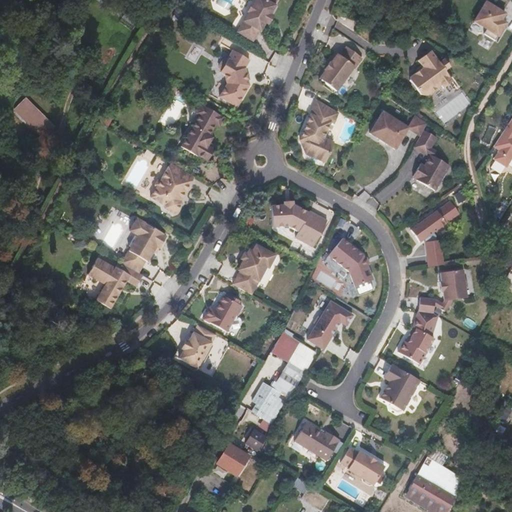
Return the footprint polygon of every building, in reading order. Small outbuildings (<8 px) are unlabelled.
[(254,0),(252,4),(251,4),(246,12),(247,13),(236,33),(252,42),(258,31),(259,32),(264,23),(266,24),(267,24),(272,16),(270,15),(269,14),(274,6),(273,5),(275,0),(254,0)] [(506,21),(510,14),(491,2),(479,21),(492,29),(489,34),(500,41),(511,24),(506,21)] [(333,60),(332,59),(326,67),(326,68),(321,76),(338,89),(356,64),(357,65),(363,56),(348,44),(341,53),(339,52),(333,60)] [(249,60),(233,50),(227,60),(224,60),(221,62),(220,65),(219,68),(220,72),(224,74),(227,84),(219,97),(237,107),(249,85),(244,68),(249,60)] [(440,62),(432,50),(419,60),(424,67),(411,76),(410,79),(420,94),(427,95),(441,85),(444,88),(453,82),(445,71),(451,67),(446,59),(440,62)] [(32,102),(44,114),(36,122),(43,129),(52,120),(25,94),(16,103),(23,110),(32,102)] [(336,112),(315,99),(299,138),(305,140),(307,146),(305,152),(324,160),(332,140),(323,136),(328,121),(332,122),(336,112)] [(16,103),(14,105),(42,131),(43,129),(36,122),(44,114),(32,102),(23,110),(16,103)] [(209,136),(215,125),(218,127),(224,118),(201,105),(195,114),(199,116),(181,147),(197,157),(198,156),(208,161),(214,150),(207,146),(209,143),(206,141),(209,136)] [(397,147),(408,129),(392,119),(394,116),(384,110),(371,131),(397,147)] [(410,126),(409,127),(422,134),(429,121),(417,114),(410,126)] [(410,126),(394,116),(392,119),(408,129),(409,127),(410,126)] [(511,118),(500,138),(505,142),(498,153),(492,162),(499,166),(511,146),(511,118)] [(425,128),(415,145),(430,153),(430,152),(434,154),(427,165),(425,168),(422,166),(416,175),(420,178),(419,179),(438,189),(452,164),(437,156),(440,150),(434,147),(440,136),(425,128)] [(305,140),(299,138),(305,152),(307,146),(305,140)] [(505,142),(500,138),(492,149),(498,153),(505,142)] [(511,146),(499,166),(505,170),(510,161),(511,161),(511,146)] [(193,177),(170,164),(160,180),(157,181),(154,186),(155,189),(150,198),(163,206),(164,209),(173,214),(176,213),(181,204),(180,201),(185,192),(193,177)] [(458,211),(449,199),(410,227),(419,239),(424,236),(426,239),(425,239),(428,264),(443,262),(439,237),(435,238),(435,233),(432,230),(458,211)] [(271,205),(273,227),(288,226),(299,231),(296,237),(313,246),(327,220),(310,210),(309,212),(293,204),(293,200),(284,201),(284,204),(271,205)] [(138,234),(122,261),(138,270),(145,258),(147,259),(153,250),(156,244),(159,246),(165,235),(162,233),(163,232),(137,217),(130,229),(138,234)] [(344,236),(329,252),(349,270),(353,285),(371,279),(363,254),(344,236)] [(248,249),(246,251),(244,250),(240,257),(242,258),(238,266),(239,269),(232,282),(252,293),(266,265),(270,264),(276,253),(257,243),(255,244),(252,248),(248,249)] [(115,266),(98,256),(89,272),(106,282),(97,298),(111,306),(118,294),(127,278),(137,284),(143,273),(138,270),(122,261),(119,259),(115,266)] [(452,299),(468,297),(464,269),(442,272),(444,281),(445,291),(446,300),(444,303),(437,298),(422,296),(421,310),(435,312),(436,304),(446,310),(452,299)] [(204,317),(228,329),(236,312),(241,314),(246,304),(241,302),(243,299),(227,291),(225,294),(223,293),(216,307),(215,307),(213,310),(209,308),(204,317)] [(322,314),(319,315),(315,321),(316,326),(308,338),(324,348),(341,320),(346,324),(353,314),(331,300),(322,314)] [(407,340),(406,340),(400,351),(421,364),(436,338),(433,336),(440,315),(435,312),(421,310),(416,326),(418,328),(410,342),(407,340)] [(187,338),(185,337),(180,346),(182,348),(178,356),(196,367),(201,366),(203,361),(201,358),(206,349),(210,348),(213,344),(211,339),(215,332),(196,321),(187,338)] [(418,328),(416,326),(407,340),(410,342),(418,328)] [(317,349),(302,339),(279,379),(294,388),(317,349)] [(210,348),(206,349),(201,358),(203,361),(210,348)] [(387,378),(390,379),(381,396),(391,402),(391,403),(393,408),(398,411),(402,410),(403,409),(404,409),(421,379),(395,364),(392,363),(385,376),(387,378)] [(290,393),(266,379),(252,402),(268,413),(278,396),(285,401),(290,393)] [(326,433),(306,421),(295,440),(328,460),(341,438),(327,430),(326,433)] [(265,440),(250,431),(245,439),(252,443),(250,447),(257,451),(265,440)] [(249,455),(229,443),(217,463),(237,475),(249,455)] [(351,446),(342,461),(351,467),(350,468),(364,478),(365,481),(371,484),(375,483),(376,484),(387,466),(378,460),(378,459),(371,454),(370,456),(361,450),(360,451),(351,446)] [(439,462),(442,456),(432,449),(428,456),(439,462)] [(430,467),(423,479),(461,502),(467,490),(444,476),(430,467)] [(449,468),(444,476),(467,490),(472,482),(449,468)] [(423,479),(415,492),(446,511),(454,511),(461,502),(423,479)] [(318,489),(312,485),(303,499),(324,511),(332,497),(318,489)] [(446,511),(415,492),(412,499),(433,511),(446,511)]
